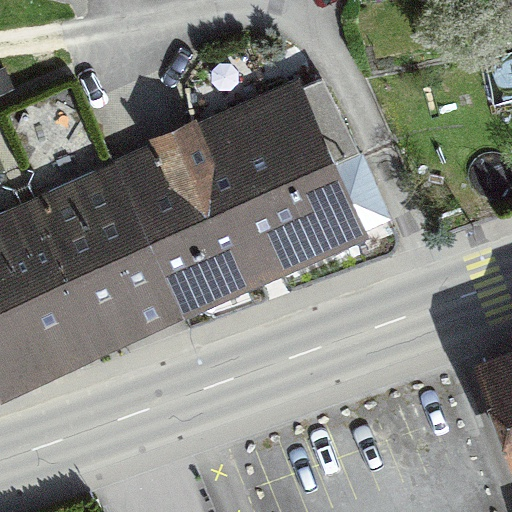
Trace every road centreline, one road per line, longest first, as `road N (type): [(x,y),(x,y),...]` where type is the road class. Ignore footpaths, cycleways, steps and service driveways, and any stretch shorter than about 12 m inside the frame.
road 1 (residential): [(0,53),(251,10),(318,33),(441,304)]
road 2 (primary): [(0,466),(441,304)]
